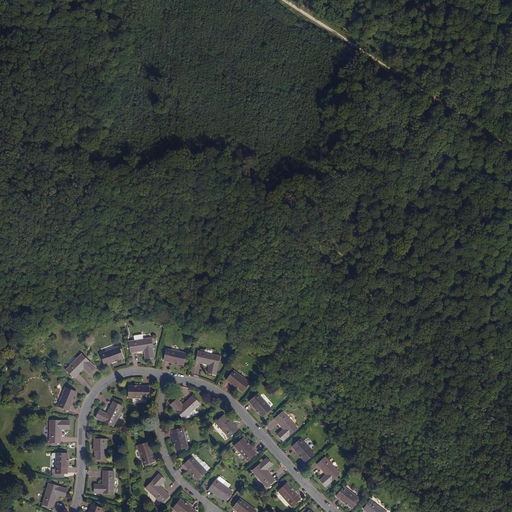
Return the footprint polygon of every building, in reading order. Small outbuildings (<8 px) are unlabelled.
[(134,341),(129,342),(131,353),(144,350),(146,359),(154,357),(151,344),(153,343),(152,338),(151,339),(151,338),(143,339),(142,335),(133,336),(134,341)] [(123,358),(119,347),(100,354),(104,365),(123,358)] [(186,354),(166,349),(163,360),(183,365),(186,354)] [(220,356),(198,351),(196,362),(209,365),(207,373),(216,375),(219,361),(220,361),(221,357),(220,356)] [(95,368),(81,354),(66,370),(74,378),(83,368),(89,374),(95,368)] [(249,383),(233,370),(226,380),(242,392),(249,383)] [(148,399),(149,387),(128,387),(128,398),(148,399)] [(76,392),(65,388),(58,406),(68,411),(76,392)] [(271,409),(257,394),(249,402),(262,417),(271,409)] [(200,404),(193,396),(182,406),(177,399),(170,405),(183,419),(200,404)] [(113,427),(123,407),(120,405),(121,404),(116,402),(115,403),(113,402),(107,414),(99,410),(95,418),(113,427)] [(297,428),(282,412),(274,419),(283,429),(277,435),(283,441),(297,428)] [(228,423),(230,421),(224,415),(221,417),(220,416),(216,420),(217,421),(215,423),(229,437),(236,431),(228,423)] [(57,445),(57,443),(60,443),(61,429),(69,429),(69,421),(50,421),(50,443),(51,443),(51,445),(57,445)] [(237,430),(230,421),(228,423),(236,431),(237,430)] [(187,448),(183,428),(180,429),(179,427),(175,429),(175,430),(171,431),(176,451),(187,448)] [(96,451),(95,451),(95,460),(106,460),(106,440),(97,439),(96,451)] [(256,453),(243,439),(234,446),(247,461),(256,453)] [(314,454),(300,439),(292,446),(305,461),(314,454)] [(155,462),(148,443),(137,446),(144,465),(145,465),(145,467),(151,465),(151,463),(155,462)] [(56,453),(56,458),(55,470),(52,470),(52,473),(55,473),(56,473),(55,477),(63,477),(64,474),(67,474),(67,454),(56,453)] [(193,453),(191,455),(192,457),(200,465),(202,462),(193,453)] [(192,457),(191,455),(182,463),(184,465),(197,480),(206,472),(209,469),(209,470),(210,469),(210,468),(209,467),(209,468),(204,463),(202,462),(200,465),(192,457)] [(340,474),(325,457),(317,464),(326,475),(320,480),(326,487),(340,474)] [(272,464),(266,458),(252,471),(267,488),(275,480),(265,470),(272,464)] [(114,494),(114,471),(103,471),(103,485),(94,485),(94,493),(114,494)] [(165,480),(159,474),(146,489),(162,503),(169,495),(159,487),(165,480)] [(220,494),(219,496),(226,501),(233,492),(223,485),(217,480),(216,480),(211,487),(220,494)] [(67,489),(49,484),(42,505),(53,508),(57,495),(65,497),(67,489)] [(300,499),(287,484),(278,492),(291,507),(300,499)] [(209,489),(219,496),(220,494),(211,487),(209,489)] [(359,499),(343,487),(336,496),(352,508),(359,499)] [(254,511),(256,511),(240,498),(233,508),(238,511),(254,511)] [(172,508),(173,509),(177,511),(195,511),(196,511),(180,500),(176,505),(174,504),(172,508)] [(385,511),(370,500),(363,509),(366,511),(385,511)]
